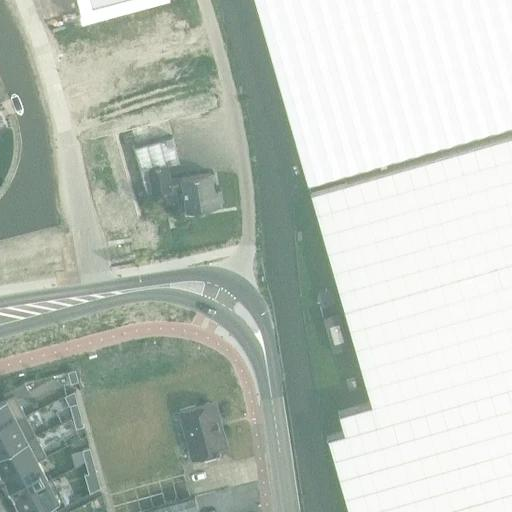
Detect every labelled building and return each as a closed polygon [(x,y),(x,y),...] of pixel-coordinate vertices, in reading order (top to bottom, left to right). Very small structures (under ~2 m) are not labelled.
[(511,0),(255,0),(267,40),(300,155),(308,182),(511,123),(511,0)] [(128,3),(114,6),(116,13),(130,10),(128,3)] [(129,19),(81,30),(87,56),(114,50),(116,49),(117,55),(119,55),(126,83),(124,83),(130,107),(133,106),(134,112),(150,108),(149,102),(171,97),(166,77),(167,77),(162,58),(161,58),(158,45),(168,43),(162,19),(131,27),(129,19)] [(511,511),(511,129),(335,180),(306,188),(367,400),(333,410),(339,430),(327,434),(349,511),(511,511)] [(172,137),(134,147),(140,169),(148,167),(166,164),(179,162),(172,137)] [(186,211),(220,205),(218,191),(214,191),(211,172),(169,179),(166,164),(148,167),(152,192),(182,187),(186,211)] [(339,312),(323,317),(333,353),(349,349),(339,312)] [(73,370),(67,372),(71,384),(76,382),(78,382),(75,370),(73,370)] [(0,428),(25,416),(14,394),(0,401),(0,428)] [(211,402),(179,411),(192,457),(214,451),(215,454),(220,452),(219,450),(227,448),(221,428),(219,429),(211,402)] [(77,403),(69,405),(73,417),(80,415),(77,403)] [(80,415),(73,417),(76,428),(84,426),(80,415)] [(25,416),(0,428),(0,454),(27,440),(28,441),(36,437),(25,416)] [(27,440),(0,454),(0,472),(3,478),(38,461),(28,441),(27,440)] [(90,448),(82,450),(85,462),(93,460),(90,448)] [(93,460),(85,462),(88,473),(96,471),(93,460)] [(38,461),(3,478),(14,498),(48,481),(47,480),(38,461)] [(48,481),(14,498),(20,511),(39,511),(63,500),(52,478),(47,480),(48,481)] [(191,498),(146,509),(146,511),(199,511),(195,497),(191,498)]
